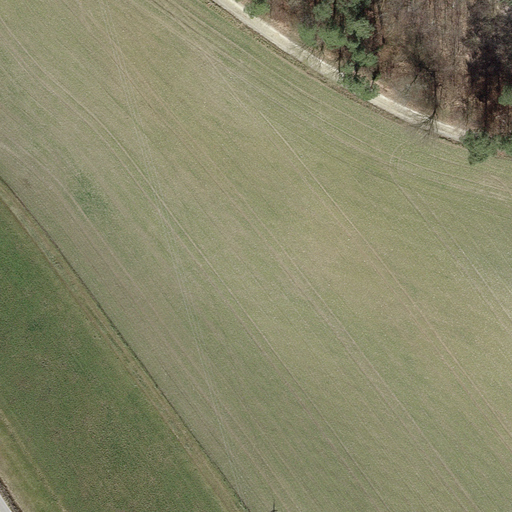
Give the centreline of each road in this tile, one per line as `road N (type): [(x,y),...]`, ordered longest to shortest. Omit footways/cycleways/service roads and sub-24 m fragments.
road 1 (track): [(0,189),(236,511)]
road 2 (track): [(511,147),(437,126),(321,67),(229,0)]
